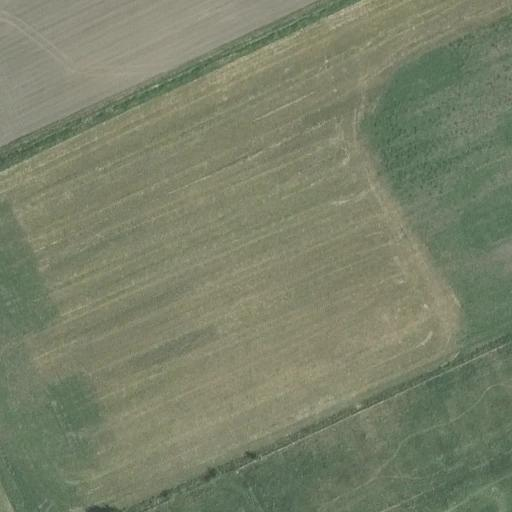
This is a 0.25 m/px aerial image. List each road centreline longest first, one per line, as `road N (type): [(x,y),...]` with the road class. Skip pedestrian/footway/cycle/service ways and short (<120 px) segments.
road 1 (residential): [(511,311),(133,487)]
road 2 (residential): [(246,511),(511,389)]
road 3 (residential): [(0,251),(253,131)]
road 4 (residential): [(253,131),(461,33)]
road 5 (residential): [(253,131),(192,0)]
road 6 (residential): [(52,511),(0,400)]
